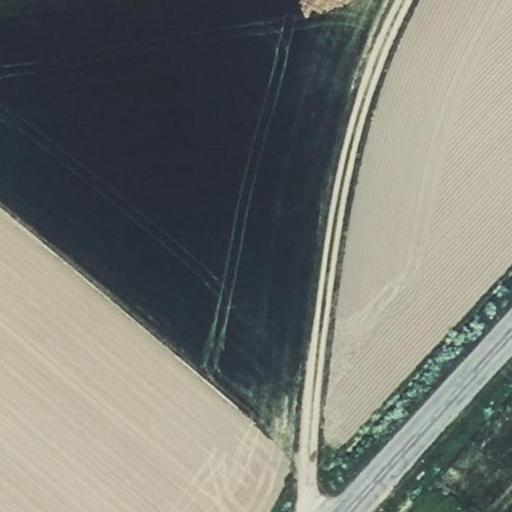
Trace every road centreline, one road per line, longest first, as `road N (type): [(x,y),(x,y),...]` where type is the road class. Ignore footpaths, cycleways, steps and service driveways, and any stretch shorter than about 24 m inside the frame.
road 1 (track): [(406,0),(337,186),(302,511)]
road 2 (tertiary): [(346,511),(511,331)]
